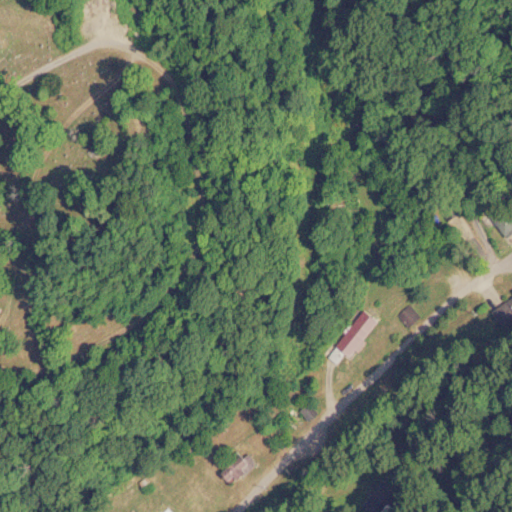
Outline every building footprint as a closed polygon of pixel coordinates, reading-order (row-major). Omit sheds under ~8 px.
[(511,232),(511,213),(501,202),(491,212),(511,232)] [(401,315),(411,328),(422,319),(412,306),(401,315)] [(362,360),(388,322),(378,315),(375,321),(366,315),(337,358),(347,365),(354,354),(362,360)] [(237,486),(263,466),(253,453),(227,472),(237,486)] [(183,507),(192,499),(203,511),(205,511),(219,500),(198,478),(175,498),(183,507)]
